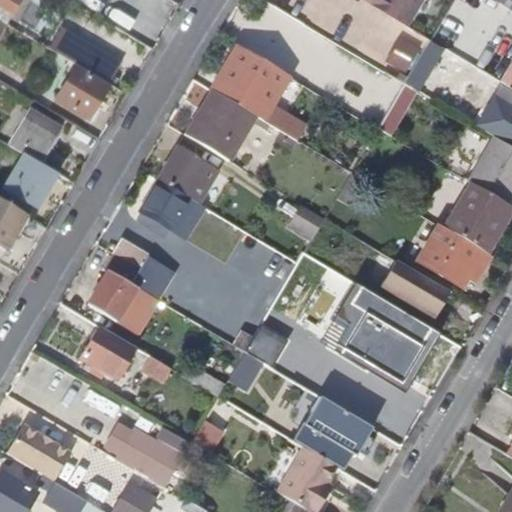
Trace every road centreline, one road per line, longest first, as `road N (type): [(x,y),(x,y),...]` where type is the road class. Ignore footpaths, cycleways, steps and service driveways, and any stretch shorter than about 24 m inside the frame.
road 1 (residential): [(0,358),(212,0)]
road 2 (residential): [(511,312),(393,511)]
